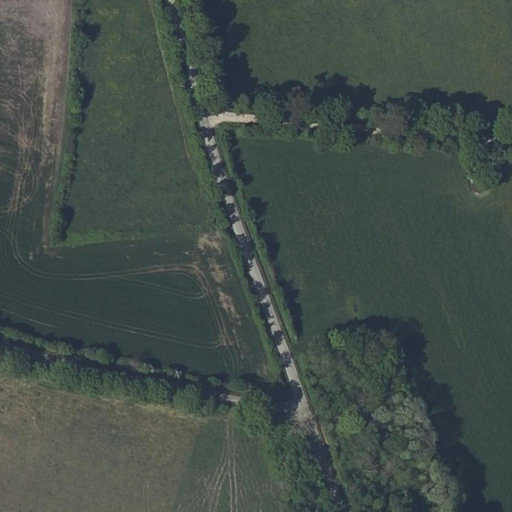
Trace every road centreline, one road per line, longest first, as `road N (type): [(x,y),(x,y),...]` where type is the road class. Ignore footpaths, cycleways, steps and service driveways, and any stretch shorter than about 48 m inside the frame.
road 1 (unclassified): [(303,403),(237,234),(172,0)]
road 2 (track): [(201,114),(511,143)]
road 3 (unclassified): [(0,343),(57,364),(272,405),(303,403)]
